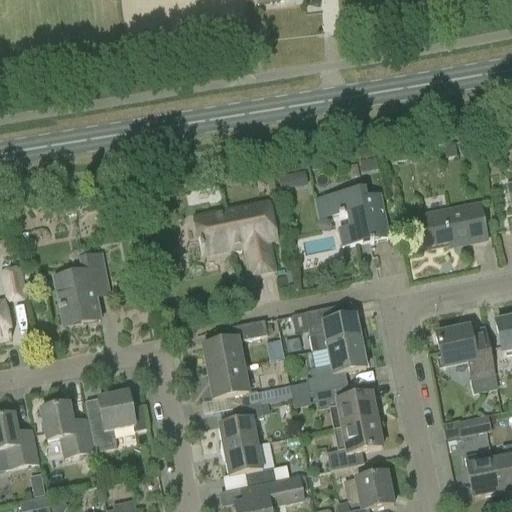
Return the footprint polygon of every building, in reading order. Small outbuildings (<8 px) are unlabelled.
[(255,0),(257,9),(305,2),(304,0),(255,0)] [(374,246),(374,244),(388,242),(379,200),(366,203),(364,194),(316,204),(320,222),(339,218),(339,219),(348,217),(351,231),(339,234),(342,251),(363,247),(361,240),(369,239),(370,247),(374,246)] [(268,207),(197,222),(204,258),(243,250),(249,279),(274,273),(269,245),(275,243),(268,207)] [(480,210),(425,221),(431,249),(458,244),(459,249),(486,243),(480,210)] [(77,261),(81,278),(54,284),(64,332),(101,325),(97,303),(110,300),(102,257),(77,261)] [(26,302),(19,271),(0,275),(0,276),(6,306),(26,302)] [(4,306),(0,307),(0,344),(11,342),(4,306)] [(305,318),(310,341),(313,355),(326,353),(327,354),(361,347),(355,321),(334,326),(332,312),(305,318)] [(511,322),(495,326),(501,356),(511,354),(511,322)] [(202,350),(207,378),(244,371),(239,345),(266,339),(263,325),(213,335),(215,347),(202,350)] [(484,331),(469,334),(469,331),(435,338),(439,357),(441,367),(465,362),(472,399),(498,393),(484,331)] [(305,384),(308,399),(347,391),(345,378),(366,373),(361,347),(327,354),(330,369),(309,373),(311,382),(305,384)] [(249,396),(244,371),(207,378),(213,406),(225,403),(227,414),(231,413),(259,408),(256,395),(249,396)] [(210,406),(205,383),(192,386),(196,409),(210,406)] [(337,411),(342,433),(376,426),(371,399),(350,403),(347,391),(308,399),(309,401),(314,400),(317,415),(337,411)] [(134,430),(145,428),(142,410),(131,412),(128,397),(98,403),(97,403),(84,406),(87,422),(94,457),(116,453),(113,434),(134,430)] [(231,413),(234,428),(218,431),(224,457),(259,450),(253,424),(263,422),(260,408),(259,408),(231,413)] [(94,458),(94,457),(87,422),(72,426),(68,409),(40,414),(46,445),(58,443),(63,464),(94,458)] [(32,434),(17,436),(14,420),(0,422),(0,476),(39,469),(32,434)] [(487,420),(442,430),(445,444),(459,441),(459,442),(491,435),(487,420)] [(382,452),(376,426),(342,433),(346,453),(326,457),(329,475),(363,468),(360,456),(382,452)] [(511,447),(500,450),(503,462),(490,464),(497,498),(511,494),(511,447)] [(263,474),(259,450),(224,457),(228,481),(263,474)] [(473,503),(497,498),(490,464),(466,469),(470,489),(473,503)] [(244,479),(246,491),(284,484),(282,471),(244,479)] [(386,478),(354,484),(342,487),(346,507),(335,509),(336,511),(374,511),(392,508),(386,478)] [(234,509),(234,510),(234,511),(273,511),(304,506),(302,496),(307,495),(304,480),(299,481),(299,480),(284,484),(246,491),(218,497),(221,511),(234,509)] [(48,511),(46,500),(19,506),(20,511),(48,511)]
